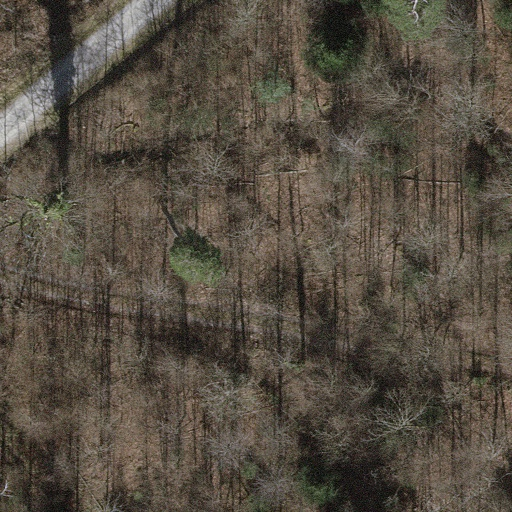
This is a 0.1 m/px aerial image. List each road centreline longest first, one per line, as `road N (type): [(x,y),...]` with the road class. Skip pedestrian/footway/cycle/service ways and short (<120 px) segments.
road 1 (track): [(0,274),(81,298),(511,366)]
road 2 (track): [(158,0),(0,136)]
